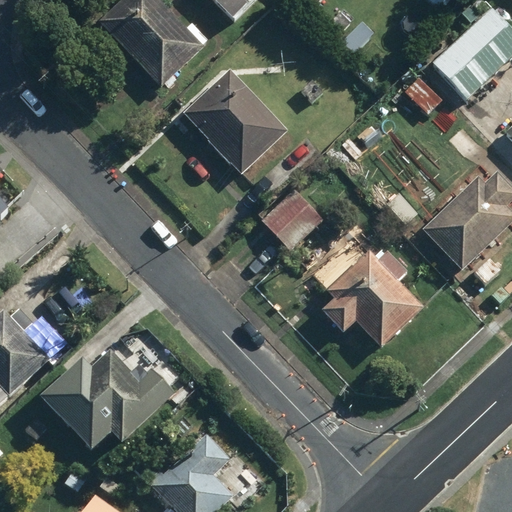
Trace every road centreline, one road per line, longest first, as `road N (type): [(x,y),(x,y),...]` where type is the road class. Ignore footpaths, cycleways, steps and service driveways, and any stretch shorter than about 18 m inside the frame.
road 1 (residential): [(0,91),(387,503)]
road 2 (residential): [(511,386),(387,503)]
